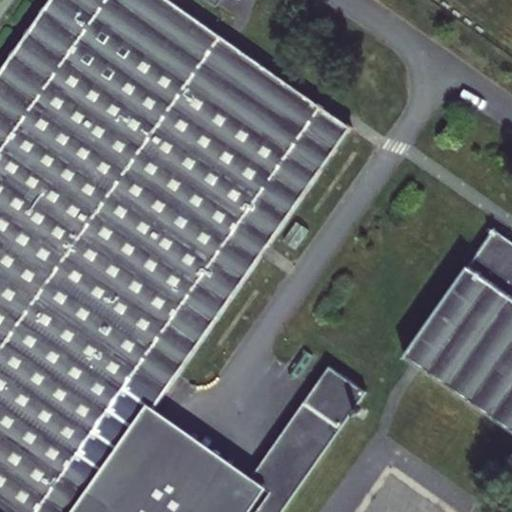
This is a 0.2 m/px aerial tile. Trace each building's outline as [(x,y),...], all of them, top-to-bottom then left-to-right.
[(347,126),(166,0),(44,0),(0,63),(0,511),(73,511),(150,404),(347,126)] [(511,244),(490,229),(401,355),(416,365),(511,430),(511,244)] [(305,380),(290,402),(297,407),(250,475),(257,479),(262,483),(242,511),(237,507),(222,497),(228,489),(168,447),(122,511),(269,511),(344,406),(305,380)] [(290,402),(243,470),(250,475),(297,407),(290,402)] [(222,497),(237,507),(257,479),(250,475),(243,470),(165,415),(150,404),(73,511),(122,511),(168,447),(228,489),(222,497)]
